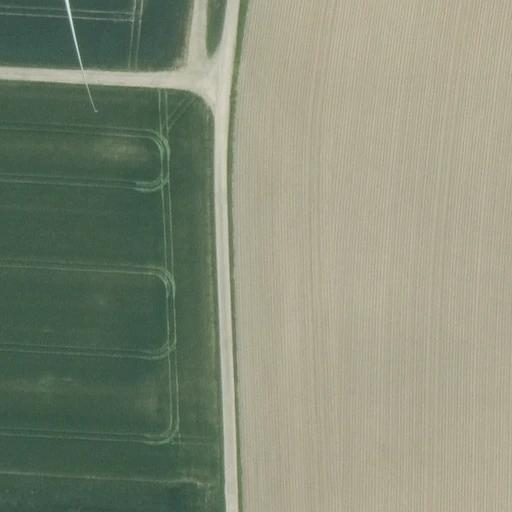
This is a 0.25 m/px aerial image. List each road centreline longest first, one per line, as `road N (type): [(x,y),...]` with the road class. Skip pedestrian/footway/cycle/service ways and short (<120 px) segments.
road 1 (track): [(233,511),(220,85),(231,0)]
road 2 (track): [(220,85),(0,76)]
